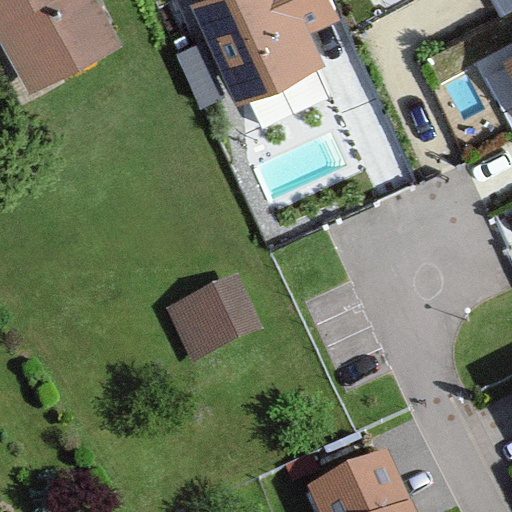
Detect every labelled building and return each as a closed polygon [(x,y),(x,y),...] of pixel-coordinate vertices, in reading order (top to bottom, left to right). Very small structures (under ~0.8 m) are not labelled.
[(98,0),(0,0),(0,16),(37,79),(117,32),(98,0)] [(335,4),(333,0),(203,0),(242,85),(313,52),(299,20),(335,4)] [(511,0),(498,0),(505,11),(511,7),(511,0)] [(313,52),(242,85),(262,125),(331,93),(313,52)] [(198,307),(214,342),(247,326),(231,292),(198,307)] [(214,342),(198,307),(174,319),(191,352),(214,342)] [(402,511),(382,467),(319,496),(325,511),(402,511)]
